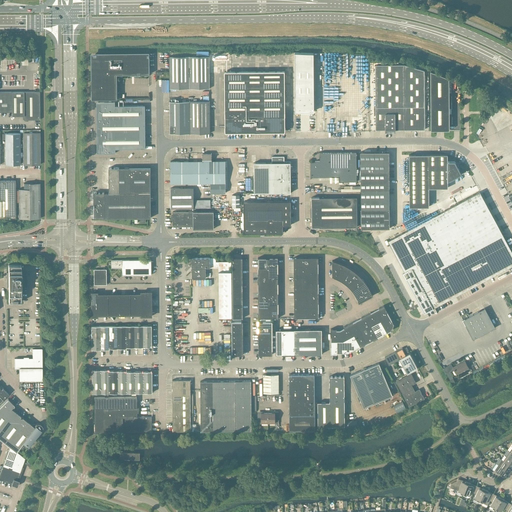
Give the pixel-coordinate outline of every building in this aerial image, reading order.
[(313,53),(294,52),(295,111),(314,111),(313,53)] [(358,54),(335,53),(336,132),(359,132),(358,54)] [(117,98),(117,75),(117,74),(118,74),(130,74),(130,76),(136,76),(135,76),(135,74),(149,74),(149,55),(94,56),(94,99),(117,99),(117,98)] [(189,56),(169,56),(169,81),(169,89),(190,89),(210,88),(209,73),(209,56),(189,56)] [(425,129),(424,70),(404,64),(375,65),(376,130),(385,130),(385,132),(395,132),(395,130),(425,129)] [(285,111),(284,71),(224,71),(225,112),(225,130),(265,130),(265,132),(270,132),(270,130),(285,130),(285,111)] [(449,130),(449,78),(430,71),(431,130),(449,130)] [(40,120),(39,92),(12,92),(0,91),(0,111),(12,112),(12,116),(24,116),(24,118),(26,120),(40,120)] [(210,133),(210,101),(170,101),(170,134),(210,133)] [(145,149),(145,105),(115,106),(115,102),(98,102),(98,115),(97,115),(97,140),(98,140),(98,153),(115,153),(115,149),(145,149)] [(40,164),(40,132),(23,133),(23,165),(40,164)] [(20,164),(20,133),(2,133),(2,140),(5,140),(5,165),(20,164)] [(356,181),(356,152),(320,152),(320,162),(310,162),(310,177),(339,177),(339,181),(356,181)] [(390,228),(389,190),(389,152),(360,152),(361,228),(390,228)] [(225,193),(225,161),(212,161),(212,153),(202,153),(202,161),(170,161),(170,183),(210,183),(210,193),(225,193)] [(448,181),(461,174),(454,161),(447,161),(447,154),(409,155),(409,207),(429,207),(429,188),(448,188),(448,181)] [(290,192),(290,162),(284,162),(284,156),(272,156),(272,162),(254,163),(254,193),(290,192)] [(151,217),(151,192),(150,167),(109,168),(109,193),(94,193),(94,218),(151,217)] [(0,215),(16,216),(15,181),(0,180),(0,215)] [(40,218),(40,183),(33,183),(33,182),(29,182),(29,183),(24,183),(24,189),(18,189),(19,218),(40,218)] [(194,208),(193,188),(170,188),(171,208),(194,208)] [(511,265),(511,251),(480,191),(435,215),(434,213),(432,214),(433,216),(388,241),(426,312),(511,265)] [(357,227),(357,212),(357,197),(312,197),(312,207),(311,207),(311,208),(311,216),(311,217),(312,217),(312,227),(357,227)] [(291,225),(291,201),(244,201),(244,233),(283,232),(283,225),(291,225)] [(214,229),(214,211),(173,211),(173,215),(171,215),(171,220),(173,220),(173,227),(193,227),(193,229),(214,229)] [(318,267),(318,257),(306,257),(306,262),(306,267),(318,267)] [(231,317),(231,262),(216,262),(216,260),(216,259),(215,259),(215,258),(214,258),(192,258),(192,268),(191,268),(191,271),(192,271),(192,278),(206,277),(206,268),(219,268),(219,317),(231,317)] [(243,318),(242,288),(242,258),(232,258),(233,318),(243,318)] [(271,288),(271,258),(270,258),(266,258),(258,258),(258,288),(268,288),(271,288)] [(151,275),(151,260),(111,260),(111,268),(122,268),(122,275),(151,275)] [(336,278),(342,263),(340,263),(338,262),(336,261),(334,261),(332,260),(332,276),(334,277),(336,278)] [(342,281),(350,268),(349,267),(347,266),(345,265),(343,264),(342,263),(336,278),(338,279),(340,280),(341,280),(342,281)] [(27,287),(26,272),(21,272),(21,264),(8,264),(8,272),(6,272),(6,287),(9,287),(9,301),(21,301),(21,287),(27,287)] [(318,277),(318,272),(318,267),(306,267),(306,272),(306,278),(318,277)] [(348,285),(358,274),(357,273),(355,271),(354,270),(352,269),(350,268),(342,281),(343,282),(344,283),(345,284),(348,285)] [(107,284),(107,269),(94,269),(94,285),(107,284)] [(352,291),(365,281),(363,280),(362,278),(361,277),(360,275),(358,274),(348,285),(349,286),(350,287),(351,288),(351,289),(352,291)] [(318,287),(318,282),(318,277),(306,278),(306,283),(306,288),(318,287)] [(366,283),(365,281),(352,291),(353,292),(354,293),(355,294),(355,295),(356,297),(370,290),(369,288),(368,286),(367,284),(366,283)] [(318,297),(318,287),(306,288),(306,293),(306,298),(318,297)] [(268,298),(268,288),(258,288),(258,298),(268,298)] [(278,288),(271,288),(268,288),(268,298),(268,308),(278,308),(278,288)] [(359,303),(373,296),(372,293),(371,292),(370,290),(356,297),(357,298),(358,300),(359,303)] [(97,316),(97,304),(103,304),(103,294),(98,294),(98,292),(92,293),(92,316),(97,316)] [(152,316),(151,292),(141,292),(141,294),(136,294),(136,304),(136,314),(141,314),(141,316),(152,316)] [(119,304),(119,294),(108,294),(108,304),(119,304)] [(319,307),(318,302),(318,297),(306,298),(306,303),(306,308),(319,307)] [(268,308),(268,298),(258,298),(258,308),(268,308)] [(125,304),(119,304),(108,304),(109,314),(125,314),(125,304)] [(390,317),(387,312),(388,312),(384,305),(379,308),(375,310),(381,321),(390,317)] [(319,318),(319,313),(319,307),(306,308),(306,313),(306,318),(319,318)] [(268,318),(268,308),(258,308),(258,318),(268,318)] [(278,318),(278,308),(268,308),(268,318),(278,318)] [(495,327),(485,308),(462,320),(473,339),(495,327)] [(381,321),(375,310),(371,312),(370,312),(366,315),(372,326),(381,321)] [(372,326),(366,315),(361,317),(357,320),(363,331),(372,326)] [(392,330),(394,324),(392,320),(390,317),(381,321),(387,333),(391,330),(391,331),(392,330)] [(363,331),(357,320),(353,322),(348,324),(354,336),(363,331)] [(243,354),(243,338),(243,321),(232,321),(232,355),(243,354)] [(387,333),(381,321),(372,326),(378,338),(383,335),(387,333)] [(354,336),(348,324),(344,327),(344,328),(340,330),(344,341),(354,336)] [(126,347),(126,325),(117,326),(118,348),(126,348),(127,348),(126,347)] [(135,347),(134,325),(126,325),(126,347),(134,347),(135,347)] [(143,347),(143,325),(134,325),(135,347),(143,347)] [(152,347),(152,325),(143,325),(143,347),(144,347),(151,347),(152,347)] [(101,349),(100,326),(92,326),(92,350),(92,349),(100,349),(101,349)] [(109,348),(109,326),(100,326),(101,349),(109,349),(109,348)] [(118,348),(117,326),(109,326),(109,348),(117,348),(118,348)] [(378,338),(372,326),(363,331),(369,342),(373,340),(378,338)] [(322,354),(322,329),(281,329),(282,354),(322,354)] [(344,341),(340,330),(336,330),(336,329),(331,329),(331,336),(331,341),(344,341)] [(369,342),(363,331),(354,336),(360,347),(365,344),(369,342)] [(344,341),(331,341),(331,354),(337,354),(337,352),(348,352),(355,348),(356,349),(360,347),(354,336),(344,341)] [(417,367),(410,353),(406,355),(402,347),(385,357),(389,365),(400,359),(407,373),(417,367)] [(42,369),(42,348),(32,348),(32,358),(14,358),(14,368),(19,368),(19,380),(42,380),(42,369)] [(468,368),(465,361),(453,367),(456,374),(468,368)] [(379,363),(364,369),(350,375),(364,407),(392,395),(379,363)] [(93,369),(92,369),(92,393),(101,393),(105,393),(105,396),(108,396),(108,393),(109,393),(118,393),(126,392),(135,392),(143,392),(152,392),(152,371),(151,371),(144,371),(143,371),(135,371),(134,371),(127,371),(127,370),(126,370),(119,370),(118,370),(110,370),(110,369),(109,369),(101,370),(101,369),(93,370),(93,369)] [(279,393),(278,374),(263,374),(263,393),(279,393)] [(315,415),(314,374),(289,374),(289,430),(315,430),(315,415)] [(412,384),(413,384),(414,380),(413,379),(410,374),(395,382),(402,394),(413,388),(411,385),(412,384)] [(345,426),(344,376),(329,376),(329,402),(317,402),(318,426),(345,426)] [(251,431),(251,380),(200,381),(201,431),(251,431)] [(0,401),(8,393),(2,388),(1,389),(0,388),(0,401)] [(424,398),(421,393),(420,392),(417,391),(416,391),(415,392),(413,388),(402,394),(409,406),(424,398)] [(137,417),(137,396),(108,396),(105,396),(94,396),(95,432),(151,431),(151,417),(137,417)] [(35,425),(34,425),(34,426),(11,408),(12,407),(13,407),(14,406),(14,405),(14,404),(8,398),(0,406),(0,438),(10,446),(20,454),(22,452),(22,453),(36,435),(35,435),(37,433),(38,434),(41,430),(42,429),(42,428),(42,427),(42,426),(42,425),(41,425),(41,424),(40,424),(39,423),(38,423),(37,423),(36,423),(36,424),(35,424),(35,425)] [(267,422),(267,412),(260,413),(260,415),(257,415),(257,424),(261,424),(261,423),(267,422)] [(278,424),(278,415),(275,415),(275,412),(267,412),(267,422),(275,422),(275,424),(278,424)] [(17,480),(23,464),(25,458),(20,454),(10,446),(0,472),(0,478),(2,479),(12,482),(11,484),(17,486),(19,480),(17,480)] [(120,451),(120,460),(139,461),(140,452),(120,451)] [(511,460),(506,456),(503,461),(511,466),(511,464),(511,460)] [(511,470),(509,469),(511,466),(503,461),(501,460),(498,464),(511,474),(511,472),(511,470)] [(511,474),(498,464),(494,471),(498,474),(499,472),(504,476),(506,473),(510,476),(511,474)] [(463,494),(468,482),(465,481),(464,482),(458,480),(458,479),(457,479),(456,482),(455,482),(455,481),(451,484),(449,487),(454,489),(458,491),(457,492),(463,494)] [(473,493),(476,486),(470,484),(471,483),(468,482),(463,494),(469,496),(471,492),(473,493)] [(479,501),(485,489),(482,488),(481,489),(476,487),(476,486),(473,493),(476,494),(474,498),(479,501)] [(485,489),(479,501),(485,504),(487,505),(489,501),(493,494),(487,492),(488,490),(485,489)] [(495,509),(501,498),(499,496),(498,497),(493,494),(489,501),(490,501),(492,502),(490,506),(495,509)] [(505,510),(509,503),(503,501),(504,499),(501,498),(495,509),(499,511),(500,511),(503,508),(505,509),(505,510)]
